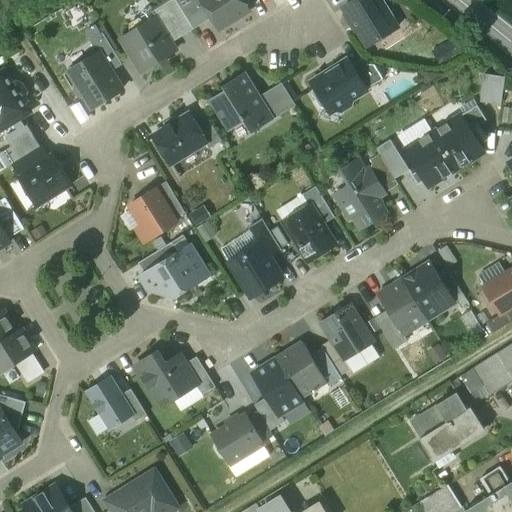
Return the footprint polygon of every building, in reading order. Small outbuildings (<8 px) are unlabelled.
[(169,0),(151,11),(156,19),(157,18),(171,41),(193,28),(176,0),(169,0)] [(176,0),(193,28),(210,17),(199,0),(176,0)] [(250,11),(243,0),(199,0),(210,17),(218,31),(250,11)] [(397,28),(379,0),(355,0),(344,7),(368,46),(397,28)] [(144,22),(138,19),(130,25),(130,31),(132,34),(121,40),(140,72),(176,50),(171,41),(157,18),(156,19),(146,25),(144,22)] [(122,64),(103,34),(91,41),(99,54),(100,53),(111,71),(122,64)] [(99,54),(69,72),(77,85),(75,89),(79,96),(83,96),(91,109),(122,90),(111,71),(100,53),(99,54)] [(351,66),(347,59),(340,64),(339,62),(324,71),(325,73),(311,82),(318,94),(316,100),(320,107),(327,109),(330,114),(335,111),(341,112),(351,106),(352,101),(367,91),(366,90),(351,66)] [(374,65),(365,65),(362,59),(351,66),(366,90),(383,80),(374,65)] [(481,70),(478,98),(499,101),(503,73),(481,70)] [(16,82),(13,84),(5,71),(0,74),(0,130),(21,118),(30,112),(22,99),(25,97),(27,92),(22,83),(16,82)] [(244,74),(223,86),(226,91),(211,100),(230,131),(245,121),(252,133),(273,120),(259,98),(244,74)] [(282,84),(259,98),(273,120),(295,106),(282,84)] [(477,105),(433,133),(456,170),(482,154),(482,152),(478,144),(486,139),(478,126),(487,121),(477,105)] [(221,141),(203,113),(192,119),(207,143),(206,144),(209,149),(221,141)] [(189,114),(153,136),(171,165),(206,144),(207,143),(192,119),(189,114)] [(21,118),(13,123),(17,130),(26,125),(21,118)] [(17,130),(7,136),(13,148),(5,153),(12,164),(41,145),(28,123),(26,125),(17,130)] [(456,170),(433,133),(405,150),(418,171),(411,175),(417,186),(425,181),(428,187),(456,170)] [(409,170),(390,140),(376,149),(379,155),(395,179),(409,170)] [(41,145),(12,164),(19,176),(49,157),(42,145),(41,145)] [(395,179),(379,155),(370,160),(372,164),(370,168),(369,169),(384,194),(398,185),(395,179)] [(49,157),(19,176),(37,206),(70,186),(51,156),(49,157)] [(350,186),(335,195),(350,220),(354,218),(361,229),(386,213),(379,202),(380,202),(378,198),(384,194),(369,169),(365,172),(358,160),(341,171),(350,186)] [(185,213),(166,182),(156,189),(174,220),(185,213)] [(334,218),(316,187),(302,195),(309,207),(311,206),(323,225),(334,218)] [(155,189),(130,205),(142,225),(135,230),(144,243),(151,239),(177,223),(174,220),(156,189),(155,189)] [(5,198),(0,201),(0,225),(8,239),(24,229),(5,198)] [(309,207),(284,223),(308,262),(335,245),(323,225),(311,206),(309,207)] [(281,250),(262,220),(249,227),(260,245),(260,244),(269,258),(281,250)] [(8,239),(0,225),(0,248),(10,242),(8,239)] [(170,244),(140,263),(146,273),(176,254),(170,244)] [(260,245),(230,263),(251,297),(281,278),(269,258),(260,244),(260,245)] [(146,273),(139,277),(148,291),(174,298),(192,287),(189,282),(206,271),(190,246),(176,254),(146,273)] [(436,275),(429,264),(403,281),(427,319),(439,312),(439,311),(453,302),(451,299),(436,275)] [(461,293),(446,269),(436,275),(451,299),(461,293)] [(511,270),(485,287),(501,314),(511,307),(511,270)] [(427,319),(403,281),(378,296),(402,335),(427,319)] [(349,304),(320,323),(331,340),(344,361),(373,344),(349,304)] [(0,313),(0,342),(16,333),(16,332),(3,312),(0,313)] [(16,333),(0,342),(0,372),(34,351),(21,329),(16,332),(16,333)] [(331,340),(321,346),(340,377),(350,371),(344,361),(331,340)] [(302,343),(277,359),(301,398),(325,383),(310,356),(302,343)] [(511,352),(508,347),(497,354),(511,379),(511,352)] [(322,349),(310,356),(325,383),(328,387),(341,379),(340,377),(322,349)] [(197,385),(180,358),(178,358),(165,366),(157,353),(135,366),(156,400),(169,392),(173,400),(176,398),(197,385)] [(511,382),(511,379),(497,354),(485,362),(501,389),(511,382)] [(277,359),(253,374),(267,397),(279,416),(280,416),(303,401),(301,398),(277,359)] [(501,389),(485,362),(473,369),(490,396),(501,389)] [(120,396),(110,379),(88,392),(110,428),(131,415),(132,415),(120,396)] [(130,390),(120,396),(132,415),(131,415),(135,422),(146,415),(130,390)] [(456,394),(436,407),(437,407),(411,424),(434,462),(484,431),(470,408),(466,411),(456,394)] [(26,403),(0,395),(0,409),(14,431),(18,429),(26,403)] [(279,416),(267,397),(254,406),(270,431),(269,429),(282,420),(283,423),(284,422),(280,416),(279,416)] [(0,456),(21,443),(14,431),(0,409),(0,456)] [(244,416),(213,436),(219,445),(217,449),(221,456),(226,455),(236,449),(241,458),(262,445),(244,416)] [(511,511),(511,483),(510,485),(499,467),(478,480),(489,497),(465,511),(511,511)] [(154,473),(108,502),(113,509),(114,511),(167,511),(175,508),(154,473)] [(447,486),(419,503),(424,511),(453,511),(460,507),(447,486)] [(55,487),(25,506),(28,511),(70,511),(69,509),(65,503),(61,502),(57,495),(58,491),(55,487)] [(93,511),(85,498),(69,509),(70,511),(93,511)] [(287,511),(281,502),(265,511),(323,511),(318,503),(302,511),(287,511)]
